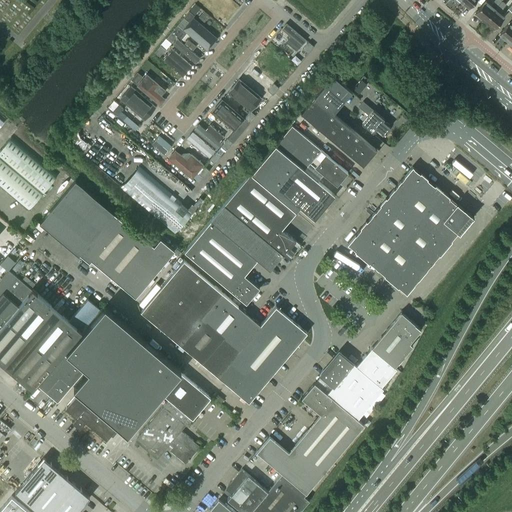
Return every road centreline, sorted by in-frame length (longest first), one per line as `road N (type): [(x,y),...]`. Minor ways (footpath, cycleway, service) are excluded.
road 1 (residential): [(259,0),(164,114),(177,125),(192,120),(281,13)]
road 2 (motorway): [(511,248),(393,463)]
road 3 (primary): [(511,336),(368,511)]
road 4 (unclassified): [(181,511),(317,352),(321,337)]
road 5 (unclassified): [(321,337),(357,349),(396,304),(324,242)]
road 6 (unclassified): [(147,511),(0,389)]
road 7 (unknown): [(320,47),(203,190)]
road 8 (motorway): [(511,321),(393,463)]
road 9 (primary): [(404,511),(511,380)]
road 10 (unclassified): [(324,242),(418,131)]
road 11 (tertiary): [(495,85),(403,0)]
road 12 (primary): [(422,511),(511,431)]
